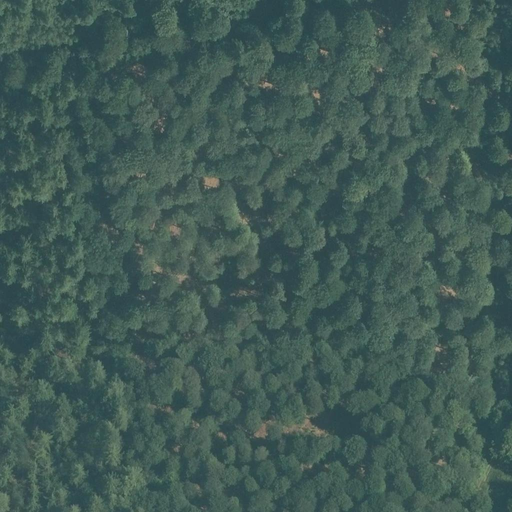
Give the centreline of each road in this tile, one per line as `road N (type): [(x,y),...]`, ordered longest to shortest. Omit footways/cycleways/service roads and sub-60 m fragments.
road 1 (track): [(468,511),(509,409),(496,0)]
road 2 (track): [(0,56),(230,0)]
